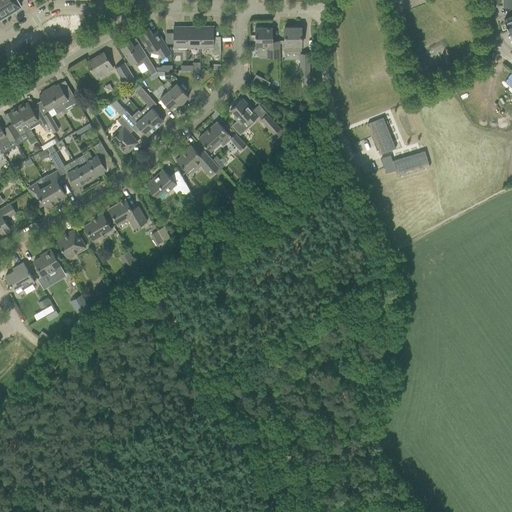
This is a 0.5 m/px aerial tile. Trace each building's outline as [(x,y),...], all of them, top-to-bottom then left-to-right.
[(9,13),(0,0),(0,18),(2,20),(7,17),(6,15),(9,13)] [(20,6),(16,0),(0,0),(9,13),(13,10),(15,12),(20,9),(19,7),(20,6)] [(213,26),(200,27),(200,47),(213,47),(213,26)] [(186,47),(186,27),(173,27),(173,48),(186,47)] [(200,27),(186,27),(186,47),(200,47),(200,27)] [(284,28),(284,38),(284,51),(291,51),(301,51),(301,27),(284,28)] [(255,28),(255,48),(255,53),(266,53),(266,58),(279,58),(279,51),(279,41),(272,41),(272,28),(255,28)] [(171,52),(166,45),(161,36),(157,30),(152,33),(149,29),(138,36),(149,52),(150,52),(151,53),(158,55),(159,54),(161,58),(171,52)] [(154,68),(148,58),(143,50),(138,42),(133,45),(130,41),(120,47),(125,56),(131,65),(135,62),(137,66),(143,62),(151,75),(152,74),(156,72),(154,68)] [(87,63),(96,79),(113,69),(103,53),(87,63)] [(299,54),(299,75),(309,75),(309,54),(299,54)] [(114,67),(119,76),(123,83),(133,77),(124,62),(114,67)] [(177,83),(168,91),(179,103),(181,105),(183,103),(182,102),(188,96),(182,89),(177,83)] [(48,89),(61,111),(63,114),(67,112),(65,109),(66,108),(62,102),(67,99),(71,105),(77,101),(70,89),(64,92),(59,84),(55,86),(55,85),(48,89)] [(106,93),(112,89),(109,84),(103,87),(106,93)] [(137,92),(141,97),(145,101),(150,97),(141,88),(137,92)] [(56,114),(61,111),(48,89),(42,92),(42,94),(39,96),(47,110),(53,107),(56,114)] [(179,103),(168,91),(160,98),(163,102),(170,109),(175,105),(176,106),(179,103)] [(231,125),(240,135),(247,128),(242,123),(245,120),(244,119),(249,115),(253,120),(258,116),(242,98),(237,103),(236,103),(233,105),(234,106),(230,110),(235,116),(234,118),(237,121),(235,123),(234,123),(231,125)] [(24,103),(17,107),(30,129),(40,123),(43,129),(49,126),(43,115),(38,107),(33,110),(28,102),(24,104),(24,103)] [(12,122),(7,125),(15,138),(25,132),(29,138),(33,135),(30,129),(17,107),(11,111),(11,112),(8,114),(12,122)] [(152,108),(143,115),(155,128),(163,121),(152,108)] [(121,116),(122,117),(124,120),(129,115),(125,111),(121,116)] [(49,112),(43,115),(49,126),(53,133),(59,129),(49,112)] [(275,133),(281,140),(286,135),(267,114),(260,119),(273,134),(275,133)] [(155,128),(143,115),(135,123),(147,136),(155,128)] [(124,120),(122,117),(117,121),(123,127),(112,137),(122,148),(121,149),(125,154),(132,148),(131,147),(137,142),(129,134),(133,130),(127,122),(124,120)] [(383,117),(367,122),(369,130),(385,126),(383,117)] [(198,138),(210,151),(220,143),(223,146),(230,140),(240,150),(246,145),(235,133),(231,137),(217,121),(198,138)] [(75,132),(77,135),(92,127),(89,123),(75,132)] [(0,146),(15,138),(7,125),(2,129),(0,125),(0,146)] [(385,126),(369,130),(371,138),(387,134),(385,126)] [(387,134),(371,138),(373,146),(389,141),(387,134)] [(389,141),(373,146),(375,154),(391,150),(389,141)] [(83,155),(87,162),(88,162),(96,176),(103,172),(102,171),(106,169),(101,161),(109,156),(100,142),(92,147),(96,155),(92,158),(88,152),(83,155)] [(46,149),(57,169),(58,169),(64,166),(52,145),(46,149)] [(216,163),(212,160),(204,150),(199,154),(191,145),(179,155),(180,156),(176,160),(187,172),(193,166),(196,170),(201,166),(209,176),(214,172),(217,175),(222,171),(218,168),(219,167),(216,163)] [(386,156),(376,158),(378,173),(389,171),(387,162),(386,156)] [(420,156),(412,158),(414,174),(423,173),(420,156)] [(77,158),(73,160),(86,182),(96,176),(88,162),(87,162),(82,166),(77,158)] [(412,158),(404,159),(406,176),(414,174),(412,158)] [(404,159),(395,160),(398,177),(406,176),(404,159)] [(86,182),(73,160),(68,163),(72,169),(67,173),(75,187),(79,185),(80,186),(86,182)] [(395,160),(387,162),(389,171),(390,178),(398,177),(395,160)] [(52,181),(46,185),(56,202),(63,198),(62,196),(65,194),(59,184),(65,181),(60,173),(58,169),(57,169),(48,175),(52,181)] [(184,180),(177,170),(170,177),(163,169),(146,184),(157,196),(164,190),(166,193),(171,188),(175,193),(180,191),(182,195),(190,191),(184,180)] [(9,174),(7,181),(15,183),(17,176),(9,174)] [(56,202),(46,185),(40,188),(36,182),(27,187),(34,199),(39,196),(45,206),(48,204),(49,206),(56,202)] [(201,207),(207,204),(204,198),(199,198),(197,199),(201,207)] [(121,204),(120,202),(108,209),(117,224),(127,218),(134,229),(147,221),(143,215),(138,206),(131,210),(126,201),(121,204)] [(10,229),(3,217),(15,211),(10,203),(0,208),(0,232),(3,231),(3,233),(10,229)] [(92,221),(84,226),(93,241),(112,230),(101,213),(90,219),(92,221)] [(164,227),(158,231),(163,241),(164,241),(164,242),(171,239),(170,237),(164,227)] [(63,235),(64,237),(57,241),(67,258),(86,247),(75,228),(63,235)] [(158,231),(152,235),(158,245),(163,242),(164,241),(163,241),(158,231)] [(41,257),(33,261),(38,269),(36,269),(40,276),(41,275),(42,276),(48,272),(51,278),(54,279),(58,277),(64,273),(60,265),(51,249),(40,255),(41,257)] [(14,271),(5,276),(15,293),(34,282),(28,271),(23,262),(12,268),(14,271)] [(134,262),(125,267),(132,278),(141,273),(134,262)] [(81,294),(70,300),(79,315),(89,308),(81,294)] [(46,298),(38,302),(41,307),(48,303),(46,298)] [(53,304),(43,309),(48,320),(58,315),(53,304)]
